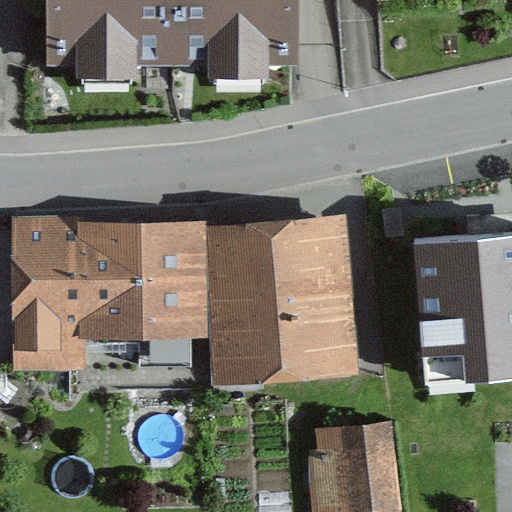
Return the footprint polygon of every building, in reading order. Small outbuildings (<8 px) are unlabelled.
[(53,0),(53,51),(291,51),(290,0),(53,0)] [(474,375),(511,371),(511,230),(480,233),(479,214),(466,215),(467,234),(414,238),(423,351),(472,347),(474,375)] [(335,357),(328,282),(333,281),(329,224),(212,233),(222,366),(335,357)] [(189,364),(188,234),(15,235),(16,364),(71,364),(71,316),(97,316),(97,340),(138,339),(138,364),(189,364)] [(319,451),(324,511),(396,511),(388,422),(338,428),(340,449),(319,451)]
